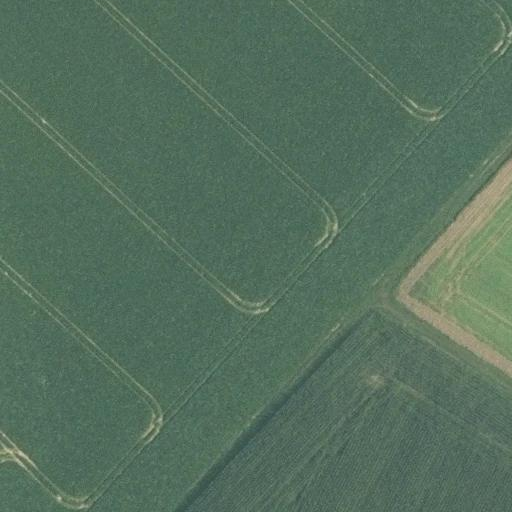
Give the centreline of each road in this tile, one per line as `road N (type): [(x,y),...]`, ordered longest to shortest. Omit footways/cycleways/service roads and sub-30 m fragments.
road 1 (track): [(184,511),(379,300)]
road 2 (track): [(379,300),(511,155)]
road 3 (track): [(511,384),(379,300)]
